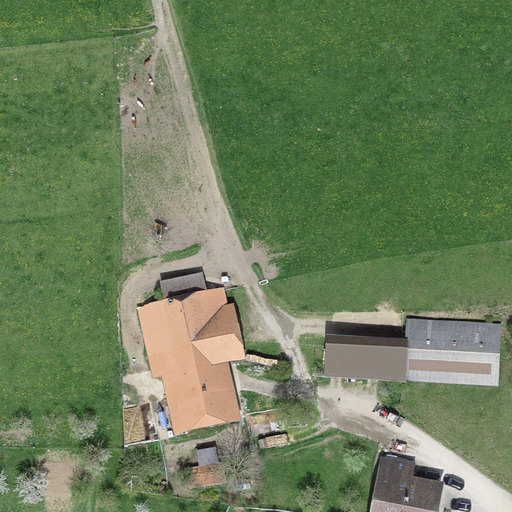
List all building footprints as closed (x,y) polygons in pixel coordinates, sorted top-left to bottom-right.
[(209,292),(205,275),(163,284),(167,302),(209,292)] [(223,290),(209,293),(168,302),(139,308),(154,377),(163,375),(174,426),(228,415),(217,361),(237,357),(223,290)] [(409,323),(405,382),(496,387),(499,328),(409,323)] [(329,354),(328,379),(403,382),(404,357),(329,354)] [(385,481),(379,511),(432,511),(436,491),(412,486),(416,466),(383,460),(380,480),(385,481)] [(190,470),(192,487),(223,482),(220,466),(190,470)]
